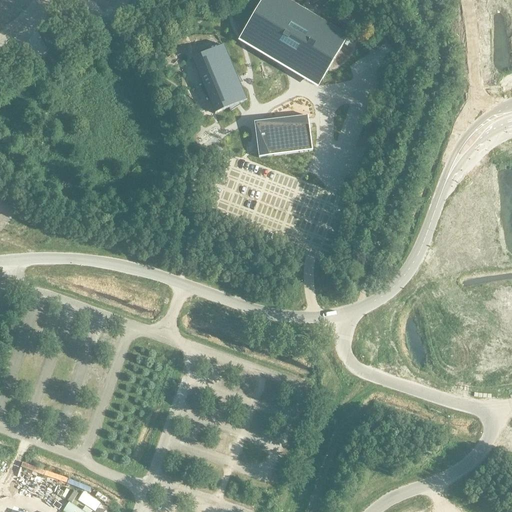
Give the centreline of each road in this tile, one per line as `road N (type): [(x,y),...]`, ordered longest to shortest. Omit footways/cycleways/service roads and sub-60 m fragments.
road 1 (unclassified): [(373,511),(473,460),(489,426),(477,408),(350,363),(344,320)]
road 2 (tertiary): [(180,286),(107,266),(0,262)]
road 3 (tertiary): [(344,320),(408,269),(445,182)]
road 4 (tertiary): [(316,320),(256,315),(180,286)]
road 5 (residential): [(97,142),(25,26)]
